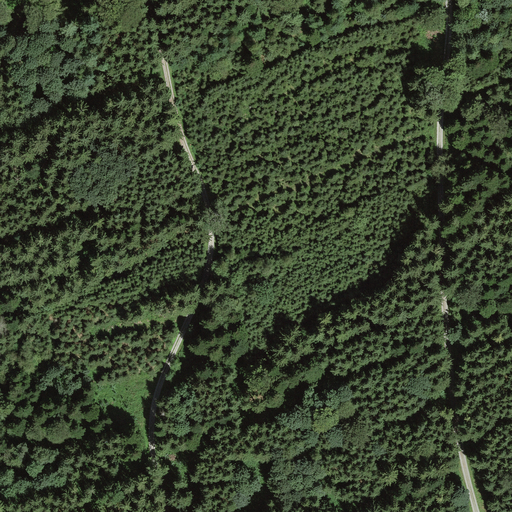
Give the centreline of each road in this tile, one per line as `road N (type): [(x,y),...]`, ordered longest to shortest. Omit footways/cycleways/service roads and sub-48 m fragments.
road 1 (track): [(149,0),(174,121),(212,234),(151,419),(152,459),(168,511)]
road 2 (track): [(447,0),(442,281),(448,377),(475,511)]
